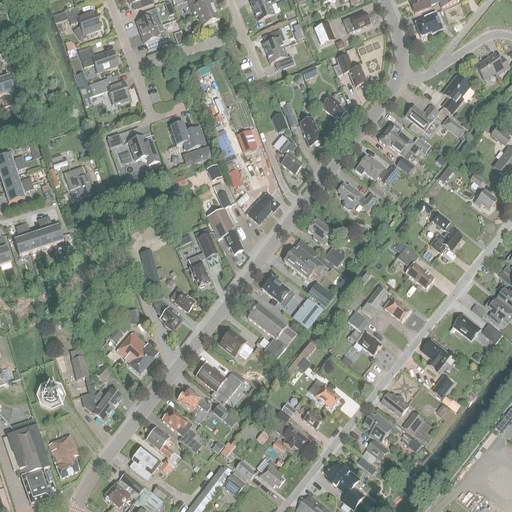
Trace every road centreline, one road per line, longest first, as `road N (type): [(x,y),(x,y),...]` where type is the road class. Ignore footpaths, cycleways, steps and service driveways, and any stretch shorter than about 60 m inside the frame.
road 1 (tertiary): [(73,511),(95,470),(400,73)]
road 2 (residential): [(281,511),(511,223)]
road 3 (track): [(174,368),(103,198)]
road 4 (residential): [(511,39),(487,36),(424,77),(400,73)]
